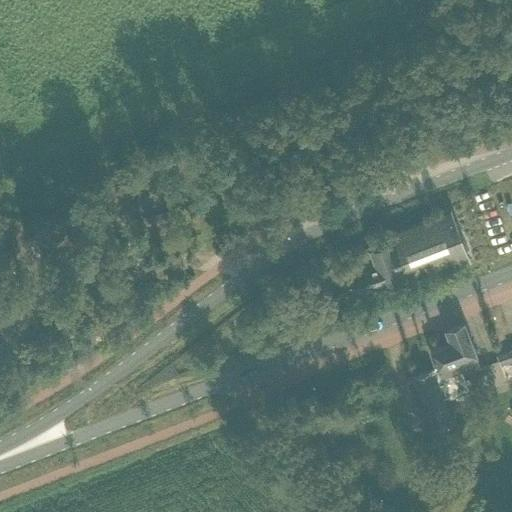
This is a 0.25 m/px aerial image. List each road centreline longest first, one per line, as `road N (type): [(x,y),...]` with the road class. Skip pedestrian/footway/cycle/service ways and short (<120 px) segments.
road 1 (secondary): [(511,153),(316,232),(255,267),(116,376),(0,453)]
road 2 (secondary): [(0,462),(67,445),(511,273)]
road 3 (track): [(343,511),(244,402)]
